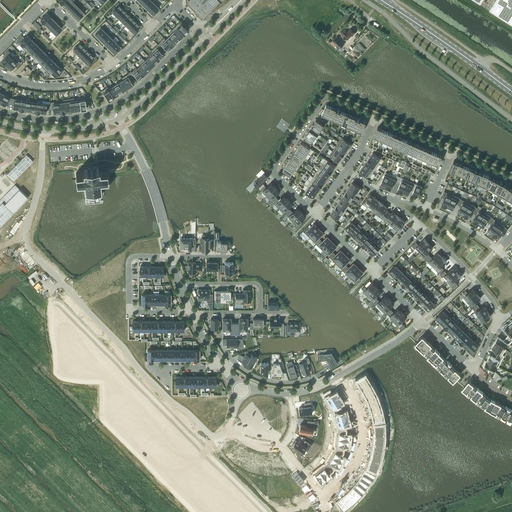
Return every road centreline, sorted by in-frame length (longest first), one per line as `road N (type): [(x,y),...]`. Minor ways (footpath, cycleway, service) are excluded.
road 1 (residential): [(198,27),(128,95),(97,110),(54,119),(0,109)]
road 2 (residential): [(283,507),(335,484),(356,452),(358,420),(336,377)]
road 3 (residential): [(190,311),(128,311),(131,259),(170,256)]
road 4 (residential): [(374,118),(323,96),(272,170)]
road 5 (residential): [(418,224),(472,277),(500,321)]
road 6 (residential): [(113,64),(55,85),(0,72)]
